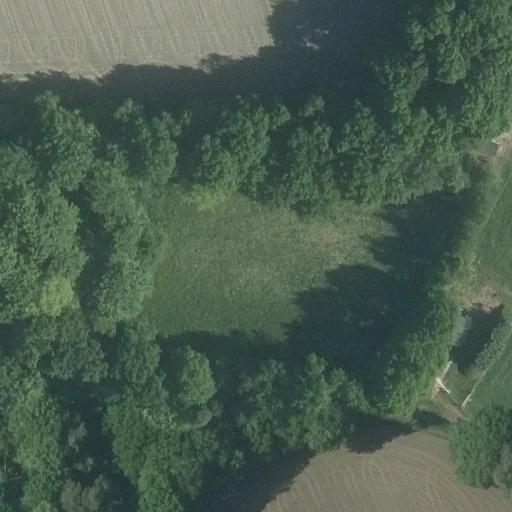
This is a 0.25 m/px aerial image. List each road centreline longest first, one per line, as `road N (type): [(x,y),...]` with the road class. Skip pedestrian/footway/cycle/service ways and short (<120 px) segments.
road 1 (track): [(79,343),(265,395),(451,422),(511,469)]
road 2 (tertiary): [(118,511),(85,429),(0,320)]
